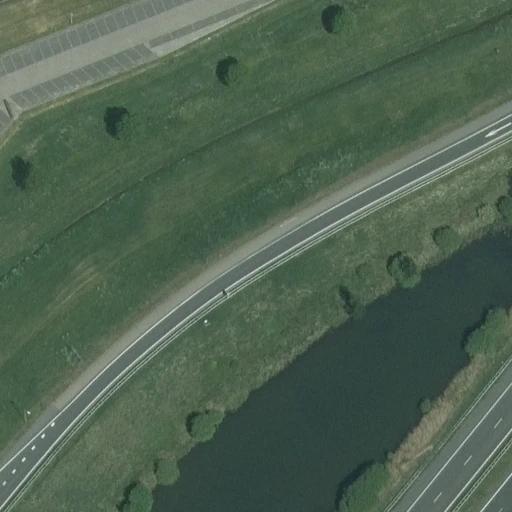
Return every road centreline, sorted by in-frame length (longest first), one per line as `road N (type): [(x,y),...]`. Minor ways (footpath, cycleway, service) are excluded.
road 1 (motorway): [(511,122),(305,233),(164,327),(0,487)]
road 2 (motorway): [(511,405),(426,511)]
